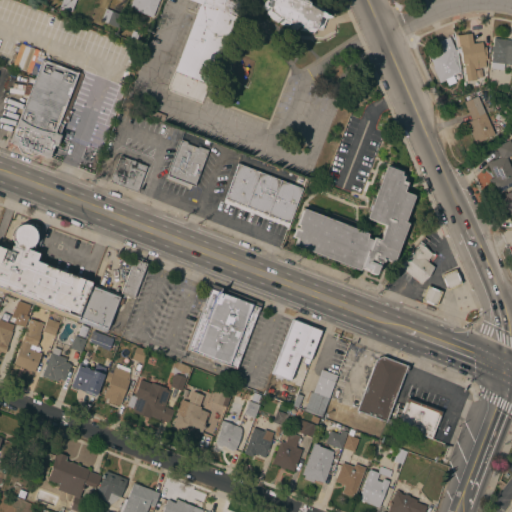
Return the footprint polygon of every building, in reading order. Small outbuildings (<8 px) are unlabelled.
[(75,0),(70,12),(59,8),(62,0),(75,0)] [(157,0),(151,17),(128,8),(131,0),(157,0)] [(239,0),(234,15),(236,16),(232,25),(208,85),(172,71),(199,5),(186,0),(239,0)] [(302,0),(307,3),(307,5),(325,18),(320,31),(300,27),(290,25),(281,21),(267,11),(268,8),(263,5),(264,0),(302,0)] [(120,15),(115,27),(99,21),(104,9),(120,15)] [(484,67),(462,70),(458,47),(457,47),(456,36),(470,33),(471,44),(480,42),(484,67)] [(446,86),(444,81),(438,83),(430,67),(432,67),(428,59),(441,54),(436,43),(448,37),(454,50),(456,49),(459,72),(451,76),(454,82),(446,86)] [(511,65),(502,64),(501,70),(489,69),(490,63),(489,63),(491,52),(489,52),(490,47),(491,47),(492,38),(509,41),(510,37),(511,37),(511,65)] [(10,68),(30,73),(36,50),(17,44),(10,68)] [(17,120),(40,60),(41,60),(42,55),(79,70),(82,76),(78,87),(73,85),(60,119),(63,120),(61,126),(59,125),(56,134),(59,136),(55,147),(52,146),(47,159),(36,154),(29,157),(19,153),(16,147),(16,146),(7,143),(17,119),(17,120)] [(493,135),(474,144),(465,123),(470,121),(462,102),(476,96),(493,135)] [(510,116),(503,124),(497,119),(496,120),(493,117),(496,114),(499,115),(503,110),(510,116)] [(180,140),(186,142),(186,144),(196,148),(197,147),(207,151),(206,152),(208,152),(205,159),(204,158),(194,187),(187,184),(186,187),(165,178),(180,140)] [(511,167),(511,186),(493,194),(487,180),(493,178),(491,172),(490,173),(485,163),(491,160),(491,161),(500,157),(495,146),(498,145),(509,141),(511,147),(511,155),(505,158),(510,168),(511,167)] [(145,167),(143,174),(136,193),(108,182),(118,156),(145,167)] [(301,189),(287,227),(222,203),(237,164),(301,189)] [(384,166),(401,172),(399,175),(402,177),(401,181),(406,182),(402,192),(413,196),(403,222),(407,223),(392,263),(386,260),(382,268),(377,266),(373,275),(368,273),(369,272),(359,268),(358,271),(293,246),(296,239),(291,237),(294,228),(296,228),(297,225),(296,225),(302,209),(367,234),(365,238),(371,240),(372,238),(378,240),(384,225),(364,218),(384,166)] [(509,191),(510,191),(511,190),(511,223),(509,215),(508,215),(499,196),(505,193),(509,191)] [(77,319),(0,289),(0,247),(8,251),(10,246),(12,247),(13,244),(11,241),(10,238),(10,235),(11,232),(13,229),(16,226),(19,225),(22,224),(25,225),(30,227),(32,229),(34,232),(35,235),(35,239),(33,242),(32,245),(30,247),(27,247),(25,248),(25,249),(35,253),(37,254),(34,261),(88,282),(90,283),(89,286),(90,286),(77,319)] [(398,267),(417,242),(431,254),(426,261),(433,267),(427,277),(419,284),(398,267)] [(132,298),(120,294),(135,256),(147,260),(145,264),(132,298)] [(454,269),(460,284),(445,290),(439,275),(454,269)] [(234,369),(185,349),(210,284),(219,288),(217,292),(250,305),(252,300),(260,303),(258,308),(234,369)] [(118,297),(116,304),(104,333),(76,322),(77,319),(90,286),(118,297)] [(440,292),(434,306),(420,301),(426,286),(440,292)] [(23,328),(12,323),(16,312),(27,317),(23,328)] [(58,323),(53,336),(41,332),(46,318),(52,321),(58,323)] [(0,320),(12,325),(10,331),(11,332),(3,354),(0,352),(0,320)] [(33,372),(12,364),(29,320),(38,323),(33,334),(39,337),(35,347),(29,345),(28,349),(40,353),(40,354),(33,372)] [(319,332),(309,360),(301,357),(294,376),(291,375),(288,381),(271,374),(291,321),(319,332)] [(83,338),(76,335),(80,325),(88,328),(83,338)] [(112,339),(107,351),(100,348),(101,347),(87,342),(91,331),(112,339)] [(69,348),(74,335),(85,340),(80,353),(69,348)] [(135,346),(146,351),(141,364),(130,359),(135,346)] [(65,359),(64,362),(65,363),(65,362),(67,363),(70,364),(63,381),(57,379),(56,382),(52,380),(52,381),(40,376),(49,353),(50,353),(65,359)] [(395,361),(395,362),(405,366),(394,395),(384,422),(354,411),(358,402),(356,401),(374,353),(395,361)] [(118,406),(106,401),(107,399),(102,397),(107,382),(103,381),(110,362),(115,364),(116,364),(128,369),(128,380),(118,406)] [(170,368),(173,362),(189,368),(186,375),(170,368)] [(95,395),(94,395),(93,397),(83,393),(83,392),(69,386),(78,363),(93,369),(94,364),(104,368),(102,374),(103,374),(95,395)] [(320,417),(302,410),(309,392),(311,393),(320,369),(334,375),(335,376),(325,403),(320,417)] [(180,391),(168,387),(171,382),(169,381),(171,376),(172,376),(174,373),(185,378),(180,391)] [(163,406),(172,410),(168,423),(159,420),(148,416),(147,419),(131,413),(132,411),(130,410),(131,408),(126,407),(130,395),(132,396),(139,380),(150,384),(150,383),(165,388),(165,390),(169,391),(163,406)] [(225,394),(221,407),(209,402),(214,390),(225,394)] [(180,413),(184,404),(178,402),(180,396),(187,398),(185,402),(198,406),(197,409),(207,412),(205,416),(206,417),(200,433),(192,430),(191,434),(171,427),(176,412),(180,413)] [(438,414),(429,439),(428,438),(428,439),(393,425),(404,398),(439,411),(438,414)] [(258,405),(253,418),(242,413),(247,401),(258,405)] [(276,411),(287,415),(282,427),(271,423),(276,411)] [(315,424),(308,421),(311,415),(318,418),(315,424)] [(265,430),(272,433),(268,442),(270,442),(264,458),(258,456),(259,455),(252,453),(251,457),(242,454),(256,417),(268,421),(265,430)] [(316,426),(311,438),(294,431),(298,420),(316,426)] [(234,450),(233,450),(232,452),(226,449),(226,448),(221,446),(221,447),(214,445),(215,443),(214,443),(220,426),(219,426),(221,421),(240,428),(240,430),(239,433),(240,434),(234,450)] [(352,452),(342,448),(349,429),(353,431),(351,436),(358,439),(352,452)] [(340,449),(324,443),(328,431),(338,435),(340,430),(346,432),(340,449)] [(294,447),(301,450),(292,472),(283,468),(283,470),(279,468),(279,467),(270,463),(279,441),(284,443),(288,432),(299,436),(294,447)] [(322,483),(312,480),(311,483),(302,479),(303,476),(301,475),(312,443),(318,445),(318,446),(332,452),(331,456),(332,456),(325,475),(322,483)] [(401,464),(391,461),(396,448),(406,451),(401,464)] [(58,511),(59,509),(58,509),(59,507),(68,511),(71,503),(70,503),(72,496),(56,490),(58,485),(46,480),(51,468),(50,467),(52,460),(51,460),(54,455),(55,455),(56,452),(66,456),(64,461),(69,463),(69,462),(77,465),(76,466),(88,470),(87,471),(99,476),(96,485),(95,485),(93,488),(83,484),(78,497),(89,502),(85,511),(58,511)] [(352,498),(340,493),(343,486),(333,482),(340,462),(352,467),(353,463),(364,468),(352,498)] [(385,488),(378,507),(363,502),(362,503),(360,502),(360,501),(357,500),(359,493),(358,493),(359,491),(360,491),(361,489),(360,489),(361,487),(361,488),(362,486),(361,486),(362,485),(363,482),(362,482),(363,480),(364,480),(368,470),(376,473),(378,466),(390,471),(388,478),(377,474),(375,481),(380,483),(382,479),(388,481),(385,488)] [(110,504),(109,504),(108,506),(104,504),(105,502),(94,498),(104,471),(126,479),(119,498),(110,504)] [(158,493),(153,507),(147,505),(144,511),(120,511),(131,483),(158,493)] [(23,499),(16,496),(18,489),(25,492),(23,499)] [(394,492),(395,490),(398,491),(397,492),(399,493),(404,495),(404,494),(408,496),(408,497),(415,500),(414,502),(425,506),(422,511),(388,511),(386,511),(394,492)] [(165,500),(174,503),(175,500),(202,510),(201,511),(160,511),(162,508),(165,500)]
